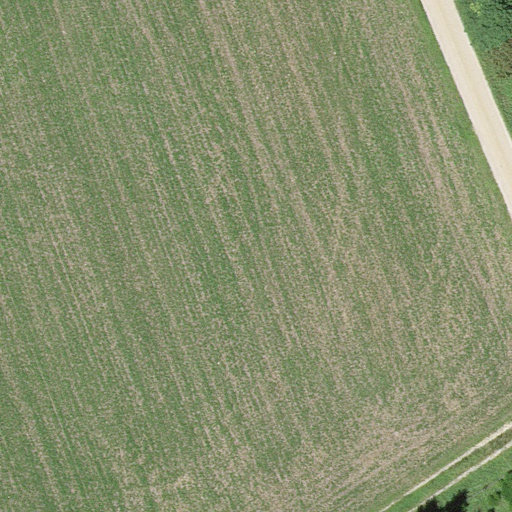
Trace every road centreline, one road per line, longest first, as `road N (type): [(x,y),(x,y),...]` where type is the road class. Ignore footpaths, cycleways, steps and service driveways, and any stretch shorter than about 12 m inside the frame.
road 1 (track): [(428,0),(511,213)]
road 2 (track): [(395,511),(511,433)]
